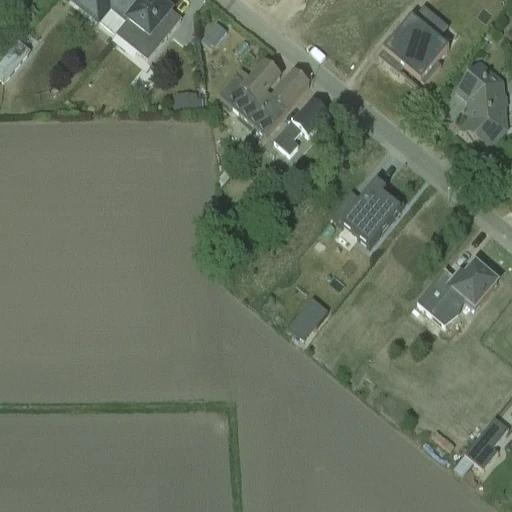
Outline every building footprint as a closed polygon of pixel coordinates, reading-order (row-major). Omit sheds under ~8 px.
[(152,46),(175,16),(154,0),(68,0),(67,2),(98,27),(110,12),(152,46)] [(228,30),(212,48),(228,63),(244,45),(228,30)] [(217,102),(262,141),(310,87),(265,47),(217,102)] [(35,52),(7,86),(19,96),(47,62),(35,52)] [(461,140),(491,159),(505,134),(503,89),(473,68),(454,95),(465,105),(469,123),(461,140)] [(310,143),(334,116),(312,98),(289,125),(310,143)] [(360,206),(350,199),(331,223),(368,254),(403,211),(375,187),(360,206)] [(466,330),(499,286),(466,261),(433,304),(466,330)] [(499,495),(511,505),(511,481),(511,480),(499,495)]
